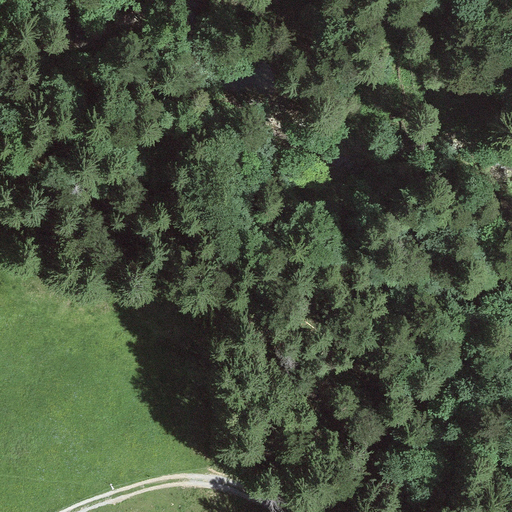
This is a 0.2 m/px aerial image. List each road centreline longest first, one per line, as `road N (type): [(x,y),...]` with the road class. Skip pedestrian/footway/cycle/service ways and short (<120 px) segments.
road 1 (track): [(245,471),(476,511)]
road 2 (track): [(245,471),(162,481),(74,511)]
